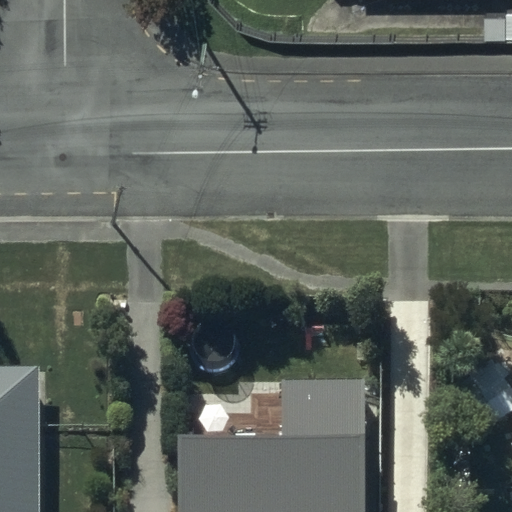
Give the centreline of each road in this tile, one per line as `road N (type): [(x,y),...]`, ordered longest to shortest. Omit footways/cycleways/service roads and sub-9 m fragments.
road 1 (residential): [(56,149),(511,148)]
road 2 (residential): [(55,0),(56,149)]
